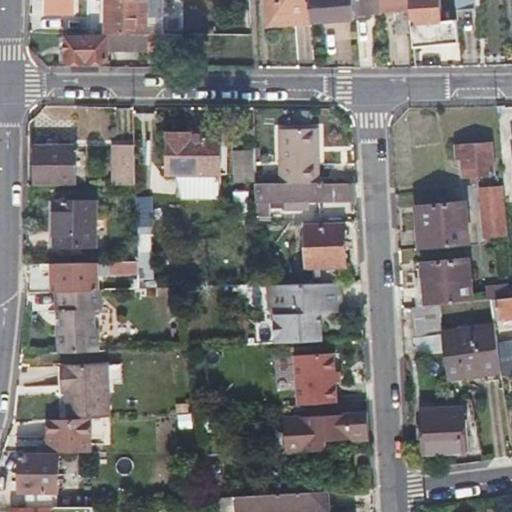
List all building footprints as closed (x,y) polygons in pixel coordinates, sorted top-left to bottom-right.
[(104,0),(104,33),(144,33),(144,13),(161,13),(160,0),(104,0)] [(266,0),(269,24),(312,20),(310,0),(266,0)] [(353,16),(353,11),(351,0),(310,0),(312,20),(353,16)] [(351,0),(353,11),(380,8),(378,0),(351,0)] [(378,0),(380,8),(408,6),(407,0),(378,0)] [(407,0),(408,6),(412,45),(458,41),(456,19),(441,19),(438,0),(407,0)] [(454,0),(455,10),(462,9),(469,8),(467,0),(454,0)] [(176,34),(144,33),(104,33),(104,36),(63,36),(64,60),(103,60),(103,49),(146,50),(146,61),(176,60),(176,34)] [(279,186),(318,186),(317,132),(279,132),(279,186)] [(221,167),(221,152),(221,138),(208,138),(207,133),(170,133),(170,167),(221,167)] [(455,145),(456,151),(456,158),(462,157),(464,177),(495,174),(492,142),(455,145)] [(35,146),(34,163),(34,180),(75,180),(75,145),(35,146)] [(136,182),(135,164),(135,145),(115,145),(115,182),(136,182)] [(323,186),(318,186),(279,186),(255,186),(255,204),(324,202),(323,186)] [(323,186),(324,202),(355,202),(354,186),(323,186)] [(481,188),(483,212),(486,235),(505,233),(501,187),(481,188)] [(52,245),(73,245),(94,245),(94,200),(52,200),(52,245)] [(470,244),(468,224),(466,203),(412,208),(417,250),(470,244)] [(343,271),(343,251),(343,230),(307,230),(306,271),(314,271),(343,271)] [(432,307),(442,306),(474,301),(469,259),(427,264),(432,307)] [(95,271),(136,271),(136,261),(95,262),(95,271)] [(56,289),(95,289),(95,271),(95,262),(53,262),(53,289),(56,289)] [(344,287),(343,271),(314,271),(314,287),(341,287),(344,287)] [(511,282),(491,285),(493,297),(511,294),(511,282)] [(314,287),(267,287),(267,313),(276,316),(277,345),(323,343),(322,328),(315,323),(321,317),(343,316),(341,287),(314,287)] [(100,289),(95,289),(56,289),(56,308),(59,308),(59,323),(55,323),(56,350),(98,349),(97,328),(94,328),(94,308),(101,308),(100,289)] [(444,337),(442,306),(432,307),(412,309),(415,342),(445,340),(444,337)] [(496,332),(444,337),(445,340),(448,381),(501,376),(496,332)] [(298,357),(301,407),(339,405),(335,356),(298,357)] [(106,361),(84,362),(61,363),(62,382),(67,382),(67,389),(67,416),(94,415),(108,415),(106,361)] [(465,453),(463,432),(463,411),(424,413),(426,454),(465,453)] [(67,416),(47,417),(42,449),(92,450),(94,415),(67,416)] [(286,418),(286,434),(286,451),(323,450),(322,440),(369,439),(369,415),(286,418)] [(28,504),(55,504),(54,489),(58,489),(58,453),(22,452),(21,488),(28,489),(28,504)] [(237,511),(288,511),(304,511),(332,511),(332,491),(236,495),(237,504),(237,511)] [(224,511),(224,505),(237,504),(236,495),(212,496),(214,511),(224,511)]
